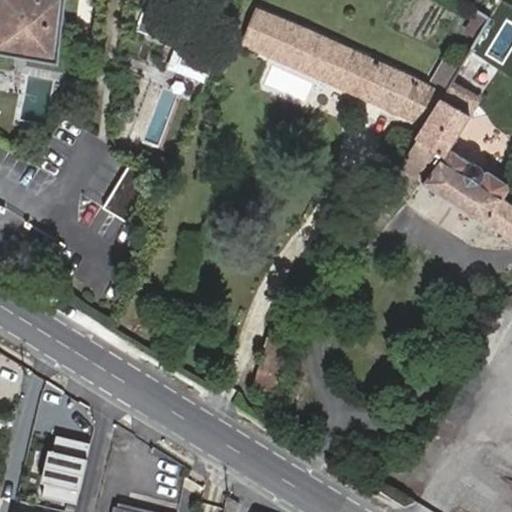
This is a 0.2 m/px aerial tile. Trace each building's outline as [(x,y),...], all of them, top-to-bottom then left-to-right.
[(60,0),(0,0),(0,50),(53,56),(60,0)] [(425,127),(444,94),(256,12),(241,45),(425,127)] [(206,75),(222,36),(212,32),(193,25),(178,64),(206,75)] [(479,97),(451,82),(444,94),(425,127),(399,171),(511,237),(511,207),(499,200),(505,190),(503,185),(447,152),(479,97)] [(486,113),(471,124),(485,142),(500,131),(486,113)] [(128,165),(97,215),(124,232),(147,173),(128,165)]
